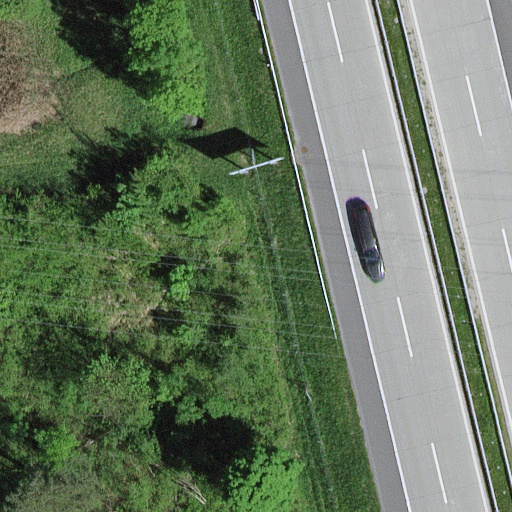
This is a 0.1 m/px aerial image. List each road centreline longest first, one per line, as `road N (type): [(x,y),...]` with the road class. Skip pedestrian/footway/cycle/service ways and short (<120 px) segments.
road 1 (motorway): [(327,0),(446,511)]
road 2 (motorway): [(511,261),(451,0)]
